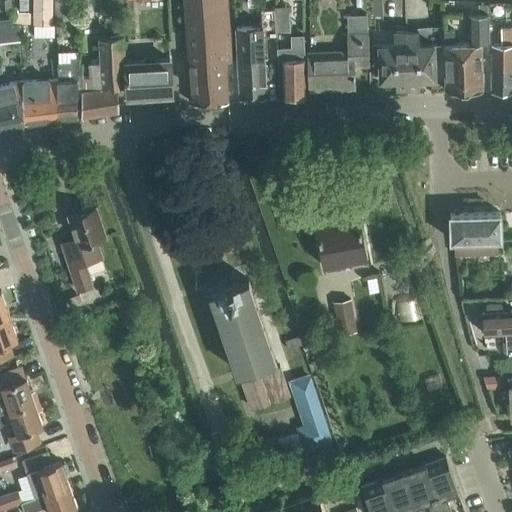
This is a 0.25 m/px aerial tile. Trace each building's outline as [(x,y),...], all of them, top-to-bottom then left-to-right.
[(33,0),(34,16),(52,16),(52,0),(33,0)] [(55,0),(56,20),(70,20),(70,0),(55,0)] [(125,0),(109,0),(110,16),(126,15),(125,0)] [(184,0),(192,103),(223,102),(228,102),(225,63),(232,62),(231,45),(231,41),(230,34),(229,13),(227,0),(184,0)] [(489,43),(489,15),(489,4),(469,3),(468,43),(454,43),(453,30),(444,30),(445,44),(446,91),(483,90),(482,43),(489,43)] [(236,27),(238,59),(265,58),(264,36),(277,36),(276,7),(260,7),(261,25),(236,27)] [(454,7),(444,8),(444,25),(454,25),(454,7)] [(25,10),(13,10),(13,18),(25,18),(25,10)] [(308,54),(310,89),(354,87),(354,65),(369,64),(367,14),(344,15),(344,16),(347,16),(349,52),(308,54)] [(11,20),(0,20),(0,41),(19,39),(17,24),(12,25),(11,20)] [(492,45),(492,91),(511,90),(511,27),(501,28),(501,45),(492,45)] [(406,33),(408,87),(419,87),(419,79),(432,79),(435,79),(434,45),(434,44),(434,30),(433,30),(433,32),(407,33),(406,33)] [(397,88),(408,87),(406,33),(405,33),(380,33),(380,31),(379,31),(379,46),(372,46),(373,69),(380,69),(380,80),(383,80),(397,80),(397,88)] [(82,78),(81,114),(81,116),(119,111),(118,85),(127,84),(128,93),(127,93),(128,96),(131,96),(130,96),(145,95),(155,95),(155,94),(170,93),(170,94),(173,93),(172,90),(170,59),(125,62),(123,35),(99,38),(101,62),(89,63),(90,78),(82,78)] [(304,48),(298,48),(278,49),(278,60),(282,60),(284,96),(284,97),(306,96),(304,58),(304,48)] [(58,80),(58,118),(77,116),(77,114),(81,114),(82,78),(82,64),(79,64),(79,59),(78,59),(78,52),(58,52),(58,63),(58,80)] [(265,58),(238,59),(240,99),(267,97),(265,58)] [(20,81),(18,81),(22,100),(23,100),(25,110),(22,111),(25,124),(42,121),(58,118),(58,80),(20,81)] [(22,100),(18,81),(15,82),(0,85),(0,128),(25,124),(22,111),(25,110),(23,100),(22,100)] [(81,211),(69,215),(77,238),(62,243),(77,290),(93,285),(85,263),(103,257),(97,239),(106,237),(96,206),(93,207),(92,207),(89,205),(82,207),(81,211)] [(452,214),(450,214),(451,240),(455,240),(455,254),(497,253),(497,239),(501,239),(500,213),(498,213),(452,214)] [(317,225),(324,265),(367,257),(359,217),(317,225)] [(377,278),(367,279),(369,293),(380,291),(377,278)] [(238,281),(223,286),(219,288),(220,290),(210,293),(213,301),(238,372),(243,370),(274,359),(276,359),(251,288),(252,288),(249,280),(239,283),(238,281)] [(0,318),(9,315),(1,290),(0,290),(0,318)] [(79,295),(68,299),(70,307),(82,303),(79,295)] [(351,299),(334,302),(340,334),(356,331),(351,299)] [(481,315),(479,317),(479,324),(481,326),(483,326),(484,333),(506,332),(507,353),(511,352),(511,310),(502,311),(501,303),(487,303),(488,311),(482,312),(483,315),(481,315)] [(9,315),(0,318),(0,358),(12,354),(8,343),(18,340),(9,315)] [(287,341),(286,341),(289,350),(302,345),(300,336),(292,339),(287,341)] [(277,367),(274,359),(243,370),(245,377),(241,378),(251,407),(290,394),(280,366),(277,367)] [(500,375),(483,376),(485,380),(487,388),(500,387),(500,375)] [(0,413),(10,410),(35,402),(26,377),(1,386),(6,399),(0,401),(0,413)] [(309,377),(293,383),(308,427),(303,429),(308,445),(330,438),(309,377)] [(35,402),(10,410),(18,435),(11,437),(15,449),(38,441),(34,430),(43,426),(35,402)] [(297,433),(280,438),(287,460),(304,455),(297,433)] [(70,486),(61,461),(52,464),(48,452),(23,460),(36,498),(45,494),(70,486)] [(446,457),(424,464),(440,511),(451,511),(446,496),(458,492),(446,457)] [(12,458),(0,461),(0,470),(15,465),(12,458)] [(440,511),(424,464),(404,472),(416,507),(427,503),(430,511),(440,511)] [(404,472),(384,479),(395,511),(405,511),(405,510),(416,507),(404,472)] [(395,511),(384,479),(362,486),(371,511),(395,511)] [(36,498),(21,503),(24,511),(31,511),(49,506),(51,511),(73,511),(78,510),(70,486),(45,494),(36,498)] [(0,510),(21,503),(17,490),(0,496),(0,510)] [(324,511),(318,493),(264,511),(324,511)]
